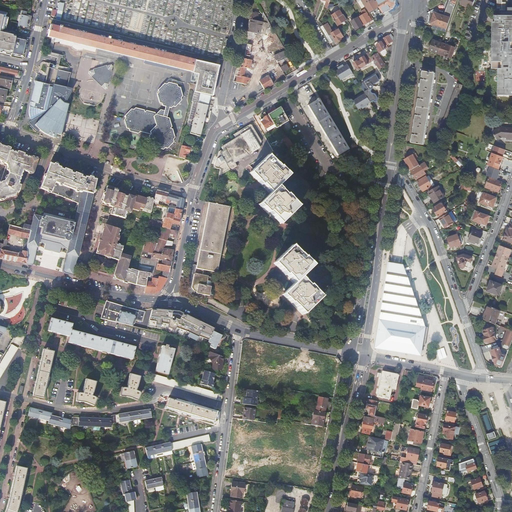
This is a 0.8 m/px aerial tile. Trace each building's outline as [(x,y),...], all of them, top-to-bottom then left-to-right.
[(329,0),(320,0),(321,1),(323,2),(324,0),(326,1),(325,8),(327,8),(329,5),(329,0)] [(374,0),(361,0),(363,2),(366,8),(369,13),(379,7),(376,3),(374,0)] [(380,0),(376,3),(379,7),(381,11),(383,14),(393,8),(396,5),(395,0),(380,0)] [(434,11),(427,14),(426,23),(429,24),(447,29),(457,0),(451,0),(450,1),(445,17),(437,14),(438,12),(434,11)] [(462,0),(460,5),(472,8),(475,0),(462,0)] [(359,18),(364,26),(372,21),(369,17),(365,10),(361,12),(363,15),(359,18)] [(0,51),(8,53),(12,54),(13,53),(13,50),(16,36),(2,33),(3,29),(4,30),(5,25),(7,25),(9,18),(6,17),(7,13),(0,11),(0,51)] [(27,12),(22,11),(18,27),(20,27),(20,25),(27,27),(28,24),(30,25),(31,16),(26,15),(27,12)] [(340,11),(331,16),(335,22),(338,26),(341,24),(343,23),(345,22),(347,20),(346,19),(344,15),(343,15),(340,11)] [(251,13),(250,20),(268,23),(270,24),(267,20),(262,19),(258,18),(258,15),(251,13)] [(511,16),(495,16),(494,23),(493,23),(493,62),(503,62),(503,69),(499,68),(499,95),(511,95),(511,16)] [(353,26),(354,27),(356,30),(363,26),(358,18),(351,22),(353,26)] [(268,23),(250,20),(247,31),(265,35),(268,23)] [(327,24),(323,26),(334,44),(336,42),(337,43),(342,40),(341,39),(344,37),(339,29),(332,34),(331,31),(332,30),(327,24)] [(53,43),(60,41),(59,44),(72,47),(75,49),(80,50),(83,49),(94,52),(95,49),(143,61),(143,63),(177,71),(177,69),(191,72),(194,60),(49,26),(47,38),(54,39),(53,43)] [(25,37),(17,35),(16,36),(13,50),(18,51),(20,43),(22,44),(23,40),(24,41),(25,37)] [(392,42),(388,36),(382,40),(386,46),(392,42)] [(438,55),(442,44),(433,41),(429,52),(438,55)] [(387,49),(382,42),(377,45),(379,48),(378,49),(380,53),(387,49)] [(442,44),(438,55),(452,59),(455,49),(442,44)] [(246,51),(245,50),(244,56),(256,58),(256,56),(255,55),(255,52),(246,51)] [(289,57),(285,51),(273,56),(278,64),(289,57)] [(370,55),(369,53),(364,56),(364,57),(361,59),(362,61),(358,63),(357,61),(354,64),(358,71),(374,61),(371,57),(370,55)] [(371,57),(374,61),(379,70),(383,67),(379,61),(381,60),(378,54),(377,54),(371,57)] [(219,65),(196,59),(193,72),(198,74),(194,91),(212,95),(219,65)] [(251,61),(241,59),(239,67),(249,69),(251,61)] [(113,67),(111,65),(88,71),(88,74),(104,90),(108,89),(113,67)] [(339,71),(336,73),(341,80),(345,78),(353,73),(352,73),(348,65),(344,68),(339,71)] [(14,74),(14,76),(17,76),(18,72),(1,67),(0,70),(0,72),(0,73),(0,74),(0,75),(8,77),(8,74),(9,75),(9,73),(14,74)] [(72,89),(67,88),(70,73),(70,72),(49,67),(45,83),(34,81),(35,85),(31,102),(30,102),(29,107),(30,107),(29,111),(29,121),(27,122),(29,124),(26,126),(30,131),(32,129),(34,131),(39,134),(44,135),(55,139),(56,134),(60,136),(61,134),(66,111),(68,105),(63,104),(72,89)] [(248,75),(249,69),(239,67),(236,67),(235,73),(234,76),(237,77),(243,78),(243,76),(243,74),(248,75)] [(435,74),(423,72),(414,130),(412,143),(424,145),(435,74)] [(368,92),(372,90),(373,89),(374,86),(373,85),(379,81),(379,80),(381,78),(378,73),(363,83),(367,90),(368,92)] [(12,79),(0,76),(0,86),(10,88),(12,79)] [(272,85),(273,85),(267,76),(259,81),(264,90),(272,85)] [(245,78),(243,78),(237,77),(236,83),(238,83),(243,84),(246,85),(251,79),(250,78),(249,79),(245,78)] [(170,108),(172,107),(173,107),(175,107),(181,101),(180,99),(181,99),(181,97),(182,96),(180,88),(178,87),(177,87),(176,85),(168,83),(167,84),(166,84),(165,84),(163,84),(157,90),(158,92),(158,93),(158,94),(156,94),(159,103),(160,103),(161,104),(162,104),(162,106),(165,107),(164,111),(160,110),(156,115),(155,113),(147,111),(145,112),(144,110),(136,108),(134,110),(131,109),(125,115),(126,118),(124,120),(125,125),(126,129),(129,129),(129,131),(138,134),(140,132),(150,135),(149,136),(151,145),(154,146),(154,148),(163,150),(165,148),(168,149),(174,143),(173,140),(175,138),(172,129),(170,129),(171,127),(169,118),(167,118),(168,114),(169,108),(170,108)] [(456,88),(455,88),(444,121),(450,122),(461,91),(461,90),(462,86),(457,84),(456,88)] [(364,92),(366,94),(370,102),(371,103),(374,101),(374,102),(376,103),(378,102),(378,98),(376,94),(372,93),(371,91),(372,90),(368,92),(367,90),(364,92)] [(206,110),(210,95),(200,92),(189,133),(199,136),(206,111),(206,110)] [(358,99),(353,102),(358,109),(361,108),(366,105),(370,102),(366,94),(358,99)] [(323,108),(318,99),(317,100),(307,106),(337,156),(348,150),(343,141),(333,124),(323,108)] [(196,103),(192,102),(185,132),(188,133),(196,103)] [(280,125),(288,121),(280,108),(267,115),(268,115),(275,127),(288,150),(292,148),(286,137),(287,137),(280,125)] [(275,127),(268,115),(263,118),(264,120),(261,122),(265,129),(267,131),(275,127)] [(215,167),(214,169),(219,170),(218,176),(220,176),(222,172),(224,172),(229,169),(230,171),(231,171),(236,168),(237,166),(235,163),(260,148),(259,145),(261,143),(262,142),(261,142),(251,125),(250,125),(249,125),(233,135),(235,138),(222,146),(221,148),(223,151),(220,152),(220,153),(220,155),(218,156),(215,165),(215,166),(215,167)] [(495,136),(497,140),(503,137),(507,138),(507,139),(511,139),(511,128),(501,128),(493,132),(495,135),(494,136),(495,137),(495,136)] [(10,151),(10,149),(10,148),(0,144),(0,162),(0,164),(2,165),(4,165),(6,166),(6,168),(6,169),(6,171),(7,172),(8,175),(7,177),(5,177),(4,179),(4,180),(3,182),(0,182),(0,200),(9,198),(13,197),(16,197),(17,193),(18,194),(21,186),(18,185),(23,171),(28,173),(29,175),(30,175),(32,174),(32,175),(38,159),(31,156),(30,158),(23,155),(24,154),(17,151),(16,153),(10,151)] [(190,149),(181,146),(178,158),(184,159),(186,152),(189,153),(190,149)] [(495,146),(492,154),(503,157),(505,150),(495,146)] [(416,160),(413,155),(410,152),(405,155),(404,160),(405,161),(410,170),(410,171),(419,166),(416,160)] [(492,154),(488,165),(499,169),(503,158),(503,157),(492,154)] [(268,213),(280,224),(297,207),(286,196),(285,196),(277,188),(288,176),(280,167),(279,168),(268,156),(250,173),(261,185),(262,185),(270,193),(259,205),(267,213),(268,213)] [(458,161),(456,163),(462,169),(464,168),(463,166),(460,163),(458,161)] [(40,189),(79,204),(81,192),(92,195),(97,179),(94,178),(94,177),(90,175),(90,177),(86,176),(86,177),(82,176),(82,174),(75,172),(75,173),(71,171),(72,170),(65,167),(64,169),(61,167),(61,166),(58,165),(58,164),(54,162),(54,163),(50,162),(45,174),(44,174),(43,178),(44,178),(40,189)] [(413,175),(416,180),(425,174),(420,166),(411,171),(411,172),(410,172),(412,176),(413,175)] [(489,177),(498,181),(500,177),(498,176),(500,171),(490,167),(487,176),(489,177)] [(429,176),(426,177),(432,187),(435,185),(429,176)] [(432,187),(426,177),(418,182),(423,192),(432,187)] [(498,181),(489,177),(485,187),(498,192),(502,182),(498,181)] [(131,208),(134,196),(127,194),(126,196),(123,195),(124,194),(117,192),(117,189),(105,186),(101,202),(108,204),(108,205),(112,207),(110,214),(116,216),(125,218),(127,212),(130,213),(131,208)] [(439,187),(428,193),(434,203),(445,197),(439,187)] [(167,195),(157,191),(153,204),(156,205),(156,206),(162,207),(162,206),(164,206),(165,203),(167,195)] [(37,248),(39,240),(60,244),(62,246),(62,247),(63,248),(63,249),(64,249),(65,248),(68,250),(63,270),(63,271),(63,272),(64,273),(73,275),(79,252),(92,195),(81,192),(79,204),(75,221),(74,224),(44,216),(44,218),(40,217),(33,216),(31,226),(24,224),(23,228),(30,230),(28,238),(27,243),(27,245),(27,258),(26,264),(31,265),(33,263),(37,248)] [(496,198),(483,193),(480,201),(489,204),(488,207),(490,208),(490,206),(493,207),(496,198)] [(134,196),(131,208),(139,211),(140,208),(143,209),(143,211),(150,213),(154,198),(146,196),(145,198),(135,195),(134,196)] [(182,199),(167,195),(165,203),(169,204),(170,200),(177,202),(175,209),(181,210),(183,201),(182,199)] [(199,250),(196,268),(216,272),(219,260),(223,261),(235,205),(216,201),(216,204),(206,201),(196,249),(199,250)] [(442,203),(434,209),(438,217),(447,212),(442,203)] [(180,217),(181,210),(175,209),(174,214),(167,212),(165,218),(172,220),(173,218),(179,220),(180,217)] [(486,226),(489,216),(477,211),(473,220),(482,223),(481,226),(483,227),(484,225),(486,226)] [(41,213),(40,217),(44,218),(44,216),(74,224),(75,221),(41,213)] [(448,213),(440,219),(445,228),(454,223),(448,213)] [(159,228),(169,230),(171,224),(172,224),(172,223),(178,225),(179,220),(173,218),(172,220),(165,218),(163,222),(157,221),(157,223),(156,227),(159,228)] [(511,223),(508,230),(507,230),(503,240),(511,243),(511,223)] [(10,225),(7,233),(28,238),(30,230),(23,228),(10,225)] [(118,260),(114,274),(114,276),(116,279),(123,281),(135,285),(138,272),(130,269),(130,270),(127,269),(129,260),(128,256),(120,254),(123,246),(116,244),(117,241),(118,242),(119,238),(118,237),(120,230),(105,225),(104,229),(103,228),(100,238),(99,242),(97,250),(99,254),(107,257),(107,258),(109,259),(110,258),(118,260)] [(169,230),(159,228),(158,229),(161,230),(157,243),(149,240),(145,239),(142,251),(144,252),(152,253),(172,257),(173,251),(164,249),(167,238),(172,238),(176,238),(177,232),(169,230)] [(473,230),(469,239),(476,241),(479,243),(483,234),(473,230)] [(460,242),(458,237),(457,235),(448,238),(452,247),(455,246),(457,245),(457,247),(461,245),(460,242)] [(0,258),(16,261),(18,253),(1,250),(2,245),(0,243),(0,258)] [(27,245),(27,243),(25,243),(25,244),(22,244),(22,250),(21,253),(18,253),(16,261),(26,264),(27,258),(27,245)] [(507,264),(509,257),(511,250),(500,246),(497,253),(495,260),(492,267),(497,269),(495,275),(498,276),(502,277),(507,264)] [(292,303),(303,315),(321,298),(310,286),(309,287),(301,278),(312,267),(304,258),(303,259),(292,247),(274,264),(286,276),(286,275),(295,284),(283,295),(291,303),(292,303)] [(150,260),(158,261),(159,260),(162,261),(162,265),(170,267),(172,257),(152,253),(150,260)] [(464,254),(456,257),(460,268),(461,269),(462,269),(463,269),(465,268),(465,267),(468,268),(472,257),(464,254)] [(140,258),(139,265),(156,269),(157,264),(158,262),(158,261),(150,260),(146,259),(140,258)] [(388,262),(374,348),(421,356),(426,326),(403,264),(397,263),(388,262)] [(170,267),(162,265),(159,265),(157,264),(156,269),(154,274),(153,276),(157,276),(158,275),(159,270),(163,271),(162,274),(161,277),(167,279),(168,276),(169,272),(170,267)] [(147,277),(149,277),(150,274),(138,272),(135,285),(145,287),(147,277)] [(213,277),(194,273),(191,287),(194,291),(196,292),(196,293),(209,295),(208,298),(212,299),(214,287),(211,286),(213,277)] [(167,279),(161,277),(157,276),(157,279),(149,277),(147,277),(145,287),(144,293),(154,293),(158,292),(163,285),(167,279)] [(503,285),(489,281),(488,285),(490,286),(488,291),(499,295),(503,285)] [(145,312),(106,301),(101,318),(117,322),(132,326),(133,323),(134,324),(135,320),(142,322),(145,312)] [(484,320),(495,325),(500,310),(488,306),(486,312),(485,312),(485,313),(486,313),(484,320)] [(156,309),(152,309),(147,326),(154,327),(167,329),(191,340),(205,347),(213,329),(200,322),(178,311),(169,311),(156,309)] [(69,336),(67,342),(132,360),(136,347),(70,330),(72,324),(50,318),(47,331),(69,336)] [(483,339),(484,341),(485,341),(485,342),(488,342),(489,343),(495,341),(495,339),(496,339),(494,333),(495,333),(493,327),(483,331),(485,336),(483,337),(484,338),(483,338),(483,339)] [(511,330),(508,329),(502,344),(501,347),(492,350),(493,353),(491,354),(496,365),(502,367),(510,347),(511,341),(511,330)] [(213,332),(207,343),(211,345),(210,348),(215,350),(221,336),(213,332)] [(248,341),(247,353),(257,354),(258,342),(248,341)] [(0,377),(18,349),(12,345),(0,363),(0,377)] [(276,345),(274,355),(290,358),(292,349),(276,345)] [(165,347),(162,346),(155,371),(167,375),(174,349),(167,347),(168,346),(166,346),(165,347)] [(32,396),(43,398),(53,352),(47,351),(48,349),(46,349),(45,350),(43,350),(41,360),(40,360),(39,363),(40,364),(36,382),(35,382),(34,385),(35,385),(32,396)] [(223,358),(210,353),(208,357),(213,365),(212,370),(221,371),(223,358)] [(295,375),(304,377),(305,370),(303,369),(305,361),(299,360),(295,375)] [(215,374),(204,371),(200,384),(212,388),(213,383),(212,383),(215,374)] [(398,375),(382,371),(376,397),(389,399),(391,389),(395,390),(398,375)] [(137,388),(140,377),(130,374),(127,385),(127,386),(127,388),(121,387),(120,396),(126,397),(132,399),(137,401),(141,393),(136,391),(137,388)] [(152,374),(150,381),(216,400),(218,394),(152,374)] [(420,390),(431,392),(433,382),(423,380),(424,377),(419,376),(418,380),(417,380),(416,387),(421,388),(420,390)] [(93,393),(96,382),(86,380),(83,391),(83,394),(77,393),(76,401),(82,402),(89,404),(94,406),(97,398),(92,396),(93,393)] [(260,397),(261,392),(249,390),(247,390),(246,398),(248,398),(248,405),(257,406),(257,401),(256,401),(257,397),(260,397)] [(420,396),(418,405),(418,406),(428,407),(429,398),(420,396)] [(318,397),(316,407),(326,409),(327,399),(318,397)] [(215,413),(168,399),(166,407),(178,411),(181,412),(198,417),(201,418),(213,421),(215,413)] [(373,416),(377,401),(367,400),(366,404),(365,409),(368,410),(367,415),(373,416)] [(111,427),(111,424),(134,420),(141,419),(152,418),(150,410),(111,416),(111,419),(72,418),(71,421),(51,416),(51,413),(30,408),(28,416),(49,421),(48,424),(70,429),(70,426),(111,427)] [(243,415),(242,419),(254,421),(255,409),(244,408),(243,415)] [(322,427),(324,412),(315,411),(312,425),(318,426),(322,427)] [(446,420),(445,424),(454,425),(456,413),(448,411),(446,419),(446,420)] [(485,412),(482,413),(488,430),(491,429),(485,412)] [(415,428),(423,429),(426,416),(418,414),(416,422),(415,428)] [(373,416),(367,415),(367,418),(363,417),(362,422),(361,427),(362,427),(361,433),(369,435),(370,430),(371,430),(372,424),(375,425),(375,423),(382,424),(383,418),(373,416)] [(394,423),(392,432),(392,434),(390,441),(396,442),(400,424),(394,423)] [(445,425),(444,430),(445,431),(445,434),(448,434),(447,438),(453,439),(454,433),(455,427),(445,425)] [(410,430),(407,444),(419,446),(420,444),(420,443),(423,432),(410,430)] [(494,432),(487,434),(489,440),(496,437),(494,432)] [(191,447),(200,444),(210,442),(209,435),(170,443),(172,451),(188,447),(191,447)] [(316,448),(318,439),(301,435),(300,444),(316,448)] [(368,449),(367,455),(370,456),(371,456),(382,458),(382,457),(383,452),(381,452),(383,440),(369,438),(367,449),(368,449)] [(248,453),(260,456),(263,443),(251,440),(248,453)] [(497,448),(500,447),(498,441),(490,442),(492,454),(498,453),(497,448)] [(172,451),(170,443),(145,448),(147,456),(172,451)] [(200,444),(191,447),(193,454),(198,478),(207,476),(200,444)] [(453,446),(442,444),(440,452),(444,452),(444,454),(449,455),(449,454),(451,454),(453,446)] [(415,465),(418,451),(415,451),(415,449),(408,447),(405,458),(401,457),(400,462),(401,462),(413,465),(415,465)] [(127,469),(137,467),(137,466),(136,466),(135,459),(133,451),(123,453),(123,454),(124,454),(126,461),(125,461),(126,461),(127,468),(127,469)] [(238,453),(234,467),(246,470),(250,456),(238,453)] [(358,463),(363,464),(363,463),(369,464),(370,460),(369,460),(370,456),(367,455),(359,454),(357,463),(358,463)] [(470,456),(463,458),(465,462),(459,464),(460,473),(468,471),(468,472),(477,469),(475,463),(473,464),(470,456)] [(454,460),(437,457),(435,466),(446,468),(445,470),(450,471),(451,464),(453,465),(454,460)] [(413,465),(401,462),(398,479),(408,481),(410,472),(411,472),(413,465)] [(354,472),(359,473),(366,474),(368,465),(363,464),(358,463),(357,467),(355,467),(354,472)] [(16,511),(17,511),(20,499),(27,469),(16,466),(15,474),(14,474),(13,478),(14,478),(12,488),(9,500),(8,504),(6,510),(5,511),(16,511)] [(292,471),(291,482),(299,482),(299,484),(306,484),(307,472),(292,471)] [(373,476),(366,474),(359,473),(357,484),(371,486),(371,483),(373,476)] [(145,482),(147,489),(155,488),(163,486),(161,478),(145,482)] [(480,478),(472,481),(474,489),(483,486),(480,478)] [(134,511),(133,501),(136,500),(135,500),(134,493),(134,492),(132,493),(129,480),(120,482),(123,495),(125,495),(126,502),(126,511),(134,511)] [(232,482),(231,488),(232,488),(232,492),(231,492),(230,498),(245,499),(245,494),(247,494),(248,484),(232,482)] [(432,494),(442,496),(444,484),(434,482),(432,494)] [(412,485),(403,483),(401,493),(410,494),(412,485)] [(362,488),(352,486),(350,496),(360,498),(362,488)] [(255,497),(254,504),(264,505),(266,495),(266,490),(263,489),(262,497),(255,497)] [(485,491),(476,495),(479,503),(488,500),(485,491)] [(189,509),(189,510),(189,511),(199,511),(199,508),(197,500),(198,500),(197,500),(196,493),(197,493),(197,492),(186,494),(187,494),(188,502),(189,509)] [(407,500),(392,497),(391,502),(395,503),(396,503),(395,508),(405,510),(407,500)] [(307,501),(307,500),(306,499),(305,498),(304,498),(303,498),(301,498),(300,499),(299,500),(299,501),(299,503),(300,504),(301,505),(302,506),(303,506),(305,506),(306,505),(307,504),(307,503),(307,501)] [(239,510),(240,502),(229,500),(228,507),(230,507),(229,511),(240,511),(239,510)] [(283,500),(281,511),(283,511),(292,511),(293,509),(292,509),(293,502),(283,500)] [(438,511),(437,511),(442,511),(443,509),(439,508),(440,504),(440,503),(430,501),(429,509),(438,511)] [(359,511),(360,506),(347,503),(346,506),(346,508),(345,508),(343,511),(359,511)]
